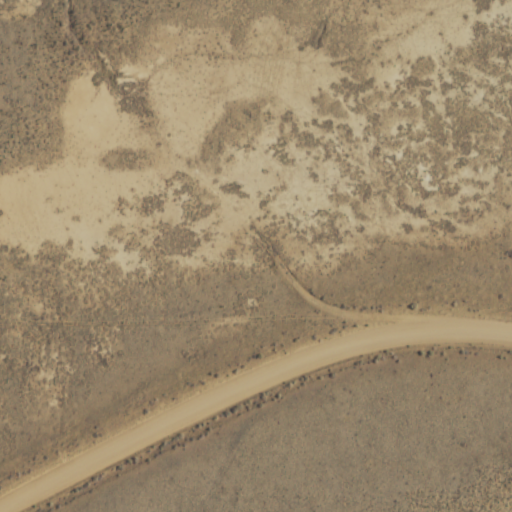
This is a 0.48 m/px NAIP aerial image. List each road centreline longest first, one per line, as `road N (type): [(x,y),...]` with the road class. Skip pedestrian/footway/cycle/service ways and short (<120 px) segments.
road 1 (tertiary): [(0,511),(203,405),(342,344),(464,329),(511,333)]
road 2 (track): [(464,329),(378,315),(195,322),(0,314)]
